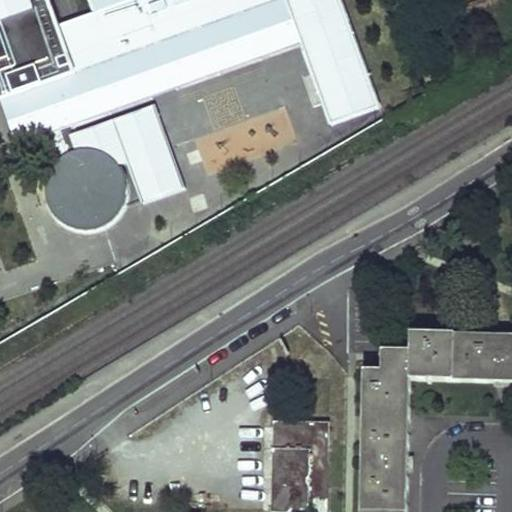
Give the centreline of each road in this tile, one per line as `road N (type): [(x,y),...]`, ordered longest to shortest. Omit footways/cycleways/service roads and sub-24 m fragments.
road 1 (residential): [(511,155),(0,473)]
road 2 (residential): [(511,441),(459,444),(444,455),(436,511)]
